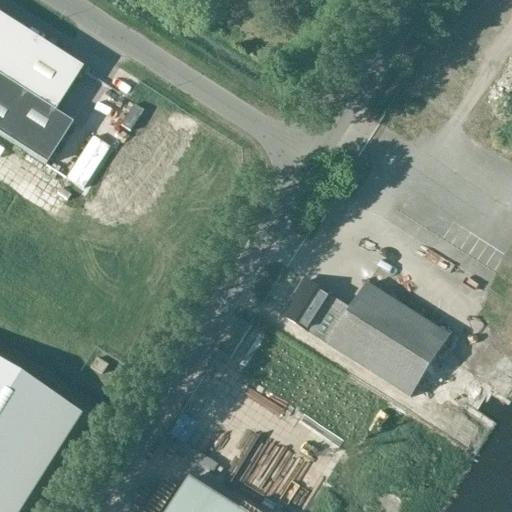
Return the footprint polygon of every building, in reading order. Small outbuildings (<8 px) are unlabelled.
[(0,80),(53,114),(81,70),(0,18),(0,80)] [(0,80),(0,137),(45,167),(71,125),(53,114),(0,80)] [(404,255),(400,262),(424,275),(428,268),(404,255)] [(307,281),(285,316),(313,333),(330,344),(327,347),(411,400),(447,343),(453,333),(369,281),(352,309),(307,281)] [(262,344),(238,382),(346,450),(372,409),(262,344)] [(90,368),(101,375),(107,365),(96,358),(90,368)] [(0,366),(0,511),(18,511),(79,417),(0,366)] [(165,511),(233,511),(186,481),(165,511)]
